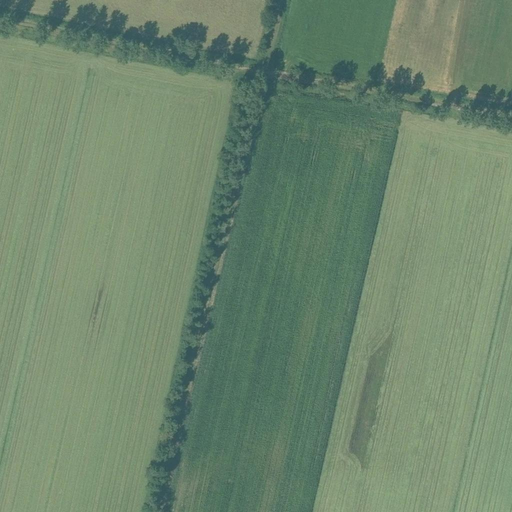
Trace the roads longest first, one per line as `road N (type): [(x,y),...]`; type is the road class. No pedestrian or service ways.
road 1 (track): [(0,19),(260,73)]
road 2 (track): [(260,73),(511,119)]
